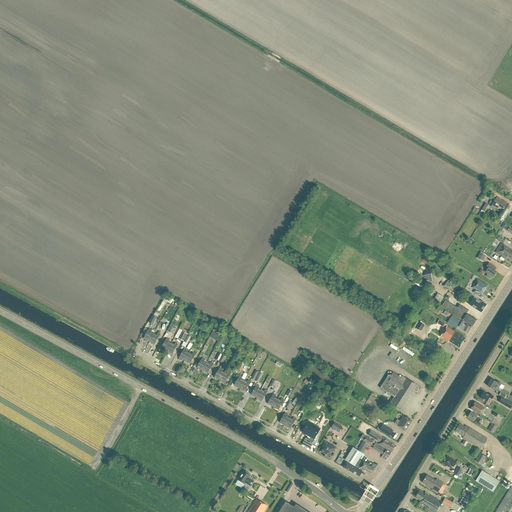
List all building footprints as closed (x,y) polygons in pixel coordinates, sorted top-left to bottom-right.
[(503,203),(500,201),(501,200),(497,198),(492,206),(498,210),(499,208),(504,211),(508,204),(504,202),(503,203)] [(486,203),(480,212),(485,215),(491,206),(486,203)] [(503,222),(508,213),(505,211),(499,220),(503,222)] [(511,260),(511,250),(501,244),(495,253),(506,259),(507,257),(511,260)] [(477,258),(482,262),(486,256),(481,252),(477,258)] [(440,271),(443,267),(434,262),(432,266),(440,271)] [(493,277),(497,272),(494,270),(496,268),(489,263),(486,268),(487,269),(486,272),(487,273),(485,276),(489,279),(491,278),(492,277),(493,277)] [(435,280),(440,272),(429,266),(423,276),(432,282),(434,279),(435,280)] [(480,293),(482,294),(488,286),(477,279),(472,287),(476,290),(474,293),(478,296),(480,293)] [(439,305),(444,297),(438,293),(433,301),(439,305)] [(476,299),(474,298),(469,305),(481,313),(487,305),(482,301),(482,302),(476,298),(476,299)] [(458,307),(446,299),(441,306),(463,320),(462,320),(473,326),(477,320),(467,313),(469,310),(460,304),(458,307)] [(461,321),(452,315),(447,323),(456,328),(458,326),(467,332),(470,327),(467,325),(467,324),(465,323),(462,321),(462,322),(461,321)] [(167,331),(172,334),(176,328),(170,325),(167,331)] [(459,347),(465,338),(447,326),(440,337),(448,342),(449,341),(459,347)] [(149,342),(153,334),(151,333),(152,330),(149,328),(144,339),(149,342)] [(184,341),(188,334),(182,331),(179,338),(184,341)] [(220,335),(212,331),(210,336),(218,341),(220,335)] [(153,334),(149,342),(155,345),(160,335),(157,333),(156,335),(153,334)] [(167,351),(171,344),(169,342),(170,340),(167,338),(161,348),(167,351)] [(171,344),(167,351),(172,354),(178,344),(175,343),(174,345),(171,344)] [(404,347),(402,349),(412,356),(414,353),(404,347)] [(185,361),(189,353),(187,352),(188,350),(185,348),(179,358),(185,361)] [(189,353),(185,361),(190,364),(196,354),(193,353),(192,355),(189,353)] [(403,361),(409,366),(414,360),(408,355),(403,361)] [(202,371),(208,361),(205,360),(206,359),(203,358),(197,368),(202,371)] [(210,363),(208,361),(202,371),(208,374),(213,364),(210,362),(210,363)] [(220,380),(224,373),(222,371),(223,369),(220,367),(214,377),(220,380)] [(224,373),(220,380),(225,383),(231,373),(228,372),(227,374),(224,373)] [(246,382),(252,375),(248,372),(242,378),(246,382)] [(240,388),(244,381),(241,379),(243,377),(240,375),(238,374),(234,380),(236,381),(234,385),(240,388)] [(399,380),(391,375),(389,374),(380,388),(394,397),(390,404),(399,410),(412,389),(414,390),(416,387),(414,386),(415,384),(406,379),(402,376),(401,378),(399,380)] [(496,382),(491,379),(487,386),(493,389),(496,391),(501,383),(497,381),(496,382)] [(244,381),(240,388),(245,391),(251,381),(248,380),(246,382),(244,381)] [(257,398),(261,390),(259,389),(260,386),(257,385),(255,383),(251,389),(254,391),(251,395),(257,398)] [(261,390),(257,398),(262,401),(268,391),(265,389),(264,391),(261,390)] [(489,395),(484,391),(480,397),(487,402),(490,397),(492,399),(494,396),(490,393),(489,395)] [(273,407),(278,399),(275,398),(277,395),(274,394),(268,404),(273,407)] [(278,399),(273,407),(279,410),(284,400),(281,398),(280,400),(278,399)] [(510,409),(511,405),(511,403),(502,398),(499,402),(510,409)] [(480,415),(483,411),(485,408),(475,402),(471,409),(480,415)] [(479,422),(481,419),(477,417),(478,415),(471,411),(467,417),(474,421),(475,420),(479,422)] [(285,426),(289,418),(287,417),(288,414),(285,413),(280,423),(285,426)] [(412,421),(403,416),(400,421),(397,419),(395,423),(397,425),(398,426),(406,431),(412,421)] [(289,418),(285,426),(290,429),(296,419),(293,417),(292,419),(289,418)] [(309,422),(303,432),(314,439),(320,429),(309,422)] [(339,432),(342,427),(334,422),(331,428),(339,432)] [(465,427),(460,423),(455,431),(465,438),(464,439),(481,449),(488,439),(466,425),(465,427)] [(493,433),(497,427),(492,423),(488,429),(493,433)] [(483,434),(488,428),(484,425),(479,430),(483,434)] [(387,427),(384,432),(391,436),(394,431),(387,427)] [(392,452),(396,446),(384,438),(383,438),(376,433),(372,431),(369,436),(380,442),(379,444),(392,452)] [(458,448),(459,444),(474,452),(476,448),(449,432),(447,436),(455,441),(453,445),(458,448)] [(372,446),(374,442),(363,435),(361,439),(364,441),(358,450),(363,453),(368,444),(372,446)] [(334,452),(336,447),(325,441),(322,445),(324,446),(321,451),(329,456),(332,451),(334,452)] [(387,450),(376,443),(373,448),(383,455),(381,458),(386,461),(387,459),(392,453),(387,450)] [(355,466),(363,471),(364,469),(371,474),(372,473),(373,473),(375,470),(375,469),(376,466),(373,464),(370,462),(368,465),(362,461),(359,459),(363,453),(353,447),(345,460),(355,466)] [(486,462),(488,459),(480,453),(476,461),(481,464),(483,461),(486,462)] [(456,462),(446,456),(444,459),(443,458),(440,463),(445,466),(445,464),(450,467),(451,465),(453,467),(456,462)] [(363,471),(355,466),(346,462),(344,467),(360,476),(363,471)] [(459,476),(463,470),(458,467),(454,474),(459,476)] [(251,486),(255,481),(249,478),(251,474),(244,470),(238,480),(245,484),(246,483),(251,486)] [(493,492),(499,481),(482,471),(475,481),(493,492)] [(435,481),(427,475),(423,483),(433,489),(432,490),(437,493),(440,488),(444,491),(446,486),(446,484),(437,479),(435,481)] [(511,511),(511,484),(494,511),(511,511)] [(425,493),(420,490),(415,497),(420,501),(419,503),(433,511),(435,511),(442,502),(426,492),(425,493)] [(464,508),(468,501),(463,498),(464,497),(462,496),(459,499),(461,500),(459,504),(464,508)] [(264,511),(268,506),(256,498),(247,511),(264,511)] [(451,507),(454,503),(445,498),(442,502),(451,507)] [(294,507),(286,502),(279,511),(305,511),(295,505),(294,507)]
